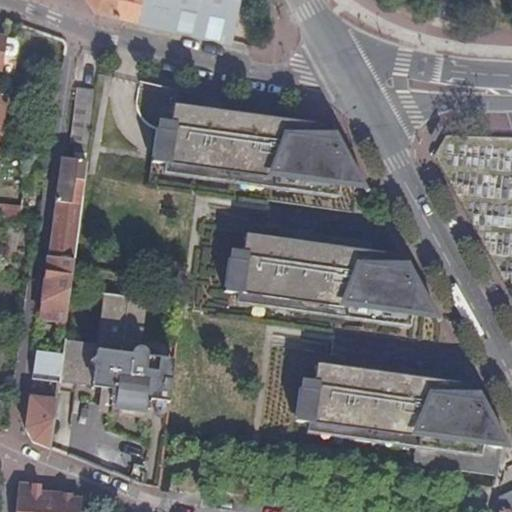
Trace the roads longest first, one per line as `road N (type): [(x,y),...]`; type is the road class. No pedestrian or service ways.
road 1 (residential): [(11,452),(77,29)]
road 2 (tertiary): [(348,81),(511,385)]
road 3 (unclassified): [(77,29),(182,56),(348,81)]
road 4 (residential): [(173,511),(11,452)]
road 5 (unclassified): [(348,81),(511,92)]
